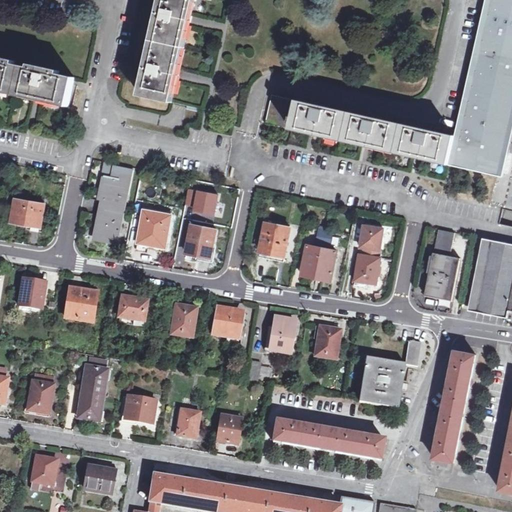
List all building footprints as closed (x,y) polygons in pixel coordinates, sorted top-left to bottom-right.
[(172,103),(195,0),(161,0),(140,96),(172,103)] [(511,136),(511,0),(484,0),(463,100),(455,135),(460,137),(488,14),(491,0),(511,0),(511,113),(507,137),(499,172),(455,163),(454,168),(503,178),(511,136)] [(460,137),(455,161),(455,163),(499,172),(507,137),(511,113),(511,0),(491,0),(488,14),(460,137)] [(0,92),(69,107),(75,77),(60,74),(60,71),(30,64),(30,67),(15,64),(16,61),(0,57),(0,92)] [(455,161),(460,137),(455,135),(272,95),(266,124),(449,166),(450,160),(455,161)] [(106,189),(102,209),(123,213),(125,202),(124,202),(129,178),(130,178),(131,170),(104,164),(103,172),(107,173),(106,176),(104,176),(104,177),(106,177),(103,189),(106,189)] [(218,195),(189,189),(185,209),(215,215),(218,195)] [(41,227),(45,204),(16,200),(12,222),(41,227)] [(118,240),(123,213),(102,209),(97,238),(106,240),(107,237),(118,240)] [(167,248),(172,215),(144,210),(138,243),(167,248)] [(266,223),(260,252),(285,257),(291,227),(266,223)] [(198,255),(211,257),(216,231),(192,226),(186,253),(198,255)] [(364,255),(379,258),(384,231),(364,228),(360,249),(364,250),(364,255)] [(333,231),(319,229),(316,244),(330,246),(333,231)] [(435,253),(434,252),(426,296),(452,301),(461,258),(451,256),(455,233),(439,229),(435,253)] [(511,252),(511,244),(483,238),(469,311),(508,318),(509,311),(509,310),(479,304),(490,248),(511,252)] [(167,248),(138,243),(136,250),(148,252),(148,248),(166,251),(167,248)] [(331,281),(337,252),(308,246),(302,275),(331,281)] [(511,252),(490,248),(479,304),(509,310),(509,311),(511,311),(511,252)] [(285,257),(260,252),(259,257),(284,262),(285,257)] [(374,283),(377,266),(380,267),(381,258),(379,258),(364,255),(360,254),(355,280),(374,283)] [(23,280),(19,306),(31,308),(42,310),(46,284),(23,280)] [(92,322),(97,293),(71,289),(66,318),(92,322)] [(143,327),(144,322),(145,322),(149,301),(122,296),(119,318),(121,318),(120,323),(143,327)] [(177,306),(176,308),(175,316),(172,335),(192,338),(195,324),(193,323),(196,309),(177,306)] [(242,340),(245,322),(240,321),(242,313),(219,309),(215,335),(242,340)] [(275,319),(274,327),(270,351),(290,354),(295,322),(275,319)] [(265,350),(270,351),(274,327),(269,327),(265,350)] [(339,330),(320,327),(318,340),(315,357),(337,360),(339,345),(336,344),(339,330)] [(410,341),(406,365),(418,367),(422,343),(410,341)] [(452,462),(454,454),(457,455),(464,417),(461,416),(464,401),(467,402),(475,363),(472,363),(474,355),(456,351),(434,459),(452,462)] [(399,409),(406,365),(406,364),(366,358),(360,403),(399,409)] [(99,422),(108,371),(105,370),(107,361),(91,359),(89,368),(90,368),(88,376),(86,375),(80,411),(82,412),(81,419),(99,422)] [(248,380),(258,382),(262,363),(251,361),(248,380)] [(0,404),(4,405),(9,379),(5,378),(7,370),(0,368),(0,404)] [(47,414),(50,400),(52,400),(54,385),(52,385),(54,378),(36,375),(35,382),(33,382),(28,411),(47,414)] [(134,423),(135,421),(153,424),(157,402),(128,397),(124,421),(134,423)] [(201,413),(182,410),(177,436),(196,440),(201,413)] [(238,428),(241,428),(242,420),(222,416),(217,442),(234,445),(238,428)] [(282,441),(282,444),(320,451),(320,448),(336,450),(335,453),(373,460),(374,457),(382,458),(384,441),(277,422),(274,440),(282,441)] [(511,492),(511,430),(500,490),(511,492)] [(39,490),(40,484),(51,486),(54,468),(56,469),(58,460),(37,456),(32,482),(33,482),(32,489),(39,490)] [(109,495),(113,472),(89,468),(85,489),(109,495)] [(158,511),(159,504),(208,511),(374,511),(376,502),(341,496),(340,505),(155,475),(150,502),(152,503),(150,511),(153,511),(158,511)]
